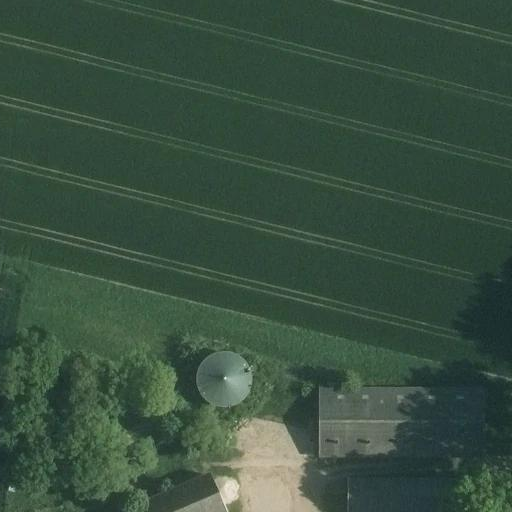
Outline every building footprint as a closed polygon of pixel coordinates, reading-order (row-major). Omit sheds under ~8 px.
[(210,359),(212,382),(216,382),(217,405),(245,403),(242,357),(210,359)] [(484,392),(320,391),(320,457),(484,458),(484,392)] [(144,395),(90,421),(105,455),(160,429),(144,395)] [(224,511),(210,477),(129,511),(224,511)] [(460,511),(460,482),(348,482),(348,511),(460,511)]
